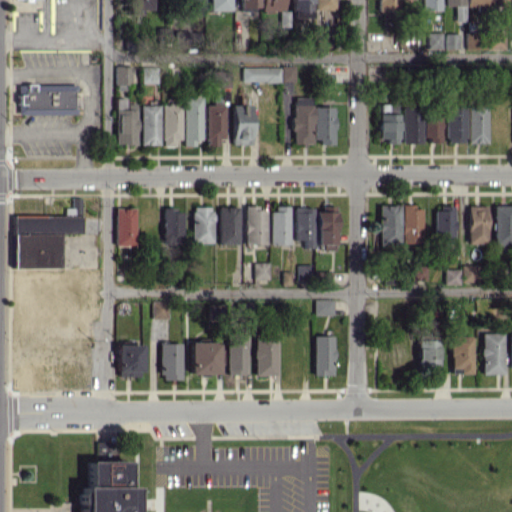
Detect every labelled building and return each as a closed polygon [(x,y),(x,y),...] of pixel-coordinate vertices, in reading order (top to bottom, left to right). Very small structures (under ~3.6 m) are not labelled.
[(174,47),(186,47),(186,30),(174,30),(174,47)] [(503,49),(504,31),(487,30),(487,49),(503,49)] [(464,48),(483,48),(483,41),(479,41),(479,31),(463,32),(464,48)] [(440,32),(425,32),(425,49),(440,49),(440,32)] [(458,33),(443,33),(442,48),(458,49),(458,33)] [(113,90),(124,90),(124,86),(129,86),(130,66),(115,65),(113,90)] [(280,81),(293,80),(293,65),(279,65),(280,81)] [(240,81),(279,82),(279,66),(240,66),(240,81)] [(155,83),(156,68),(140,67),(140,82),(155,83)] [(229,70),(215,70),(215,86),(229,87),(229,70)] [(16,114),(73,114),(73,84),(16,84),(16,114)] [(199,143),(200,97),(181,96),(181,143),(199,143)] [(310,143),(311,97),(291,97),(290,143),(310,143)] [(113,98),(114,144),(135,144),(134,103),(123,103),(123,98),(113,98)] [(221,103),(203,103),(203,145),(221,145),(221,103)] [(158,105),(138,104),(138,144),(158,144),(158,105)] [(178,138),(178,104),(160,104),(160,145),(173,145),(173,138),(178,138)] [(230,144),(249,144),(249,104),(229,104),(230,144)] [(396,143),(396,104),(376,104),(376,138),(385,138),(385,143),(396,143)] [(463,105),(443,105),(444,142),(464,142),(463,105)] [(332,142),(332,106),(312,106),(312,142),(332,142)] [(466,143),(486,142),(485,106),(465,106),(466,143)] [(400,107),(401,143),(419,143),(418,107),(400,107)] [(440,140),(439,112),(421,113),(421,140),(440,140)] [(79,197),(70,197),(70,214),(79,215),(79,197)] [(398,205),(377,204),(376,244),(397,245),(398,205)] [(268,243),(287,244),(288,205),(269,205),(268,243)] [(313,211),(313,244),(321,244),(321,250),(334,249),(333,205),(320,205),(320,211),(313,211)] [(420,206),(400,205),(399,238),(419,239),(420,206)] [(485,205),(465,205),(466,243),(485,243),(485,205)] [(511,205),(492,205),(491,248),(511,248),(511,205)] [(190,243),(211,242),(210,206),(189,207),(190,243)] [(216,206),(216,244),(237,244),(236,206),(216,206)] [(264,243),(264,206),(242,206),(243,244),(264,243)] [(310,248),(311,207),(292,206),(291,239),(302,240),(302,248),(310,248)] [(432,206),(432,242),(452,242),(452,206),(432,206)] [(133,207),(112,207),(112,246),(133,245),(133,207)] [(180,208),(160,208),(160,243),(180,243),(180,208)] [(79,233),(79,216),(11,215),(11,232),(79,233)] [(11,267),(59,268),(59,234),(11,233),(11,267)] [(251,279),(267,279),(267,262),(251,262),(251,279)] [(310,264),(296,265),(296,279),(310,279),(310,264)] [(459,282),(474,282),(474,264),(459,265),(459,282)] [(409,265),(409,280),(424,281),(425,266),(409,265)] [(457,269),(442,268),(442,283),(457,284),(457,269)] [(332,299),(312,299),(312,314),(331,314),(332,299)] [(149,318),(166,318),(166,300),(150,300),(149,318)] [(225,374),(247,374),(246,331),(224,332),(225,374)] [(479,374),(501,373),(501,332),(479,333),(479,374)] [(311,335),(311,375),(331,375),(331,335),(311,335)] [(253,336),(251,375),(273,375),(274,337),(253,336)] [(448,373),(470,373),(470,336),(448,336),(448,373)] [(415,366),(436,366),(436,339),(415,340),(415,366)] [(186,341),(186,374),(216,373),(216,341),(186,341)] [(179,343),(158,343),(158,379),(179,379),(179,343)] [(115,376),(140,376),(139,344),(115,344),(115,376)] [(123,461),(84,461),(84,486),(123,487),(123,461)] [(128,511),(129,487),(78,487),(77,511),(128,511)]
